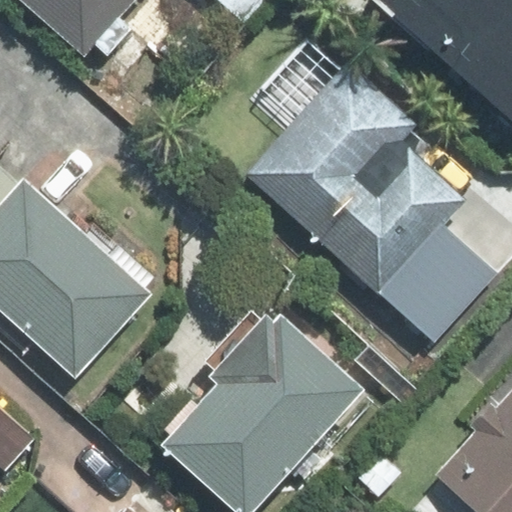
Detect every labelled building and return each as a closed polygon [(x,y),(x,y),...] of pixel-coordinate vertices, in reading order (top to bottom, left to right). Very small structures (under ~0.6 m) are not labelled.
[(23,0),(82,54),(132,0),(23,0)] [(228,0),(250,20),(269,0),(228,0)] [(511,0),(387,0),(511,111),(511,0)] [(423,114),(356,55),(255,170),(438,328),(498,259),(455,222),(483,190),(410,128),(423,114)] [(0,144),(0,294),(79,366),(154,284),(0,144)] [(373,374),(283,297),(173,425),(263,501),(373,374)] [(511,511),(511,384),(446,456),(506,511),(511,511)] [(0,395),(0,456),(8,464),(39,431),(0,395)] [(148,511),(118,484),(91,511),(148,511)]
